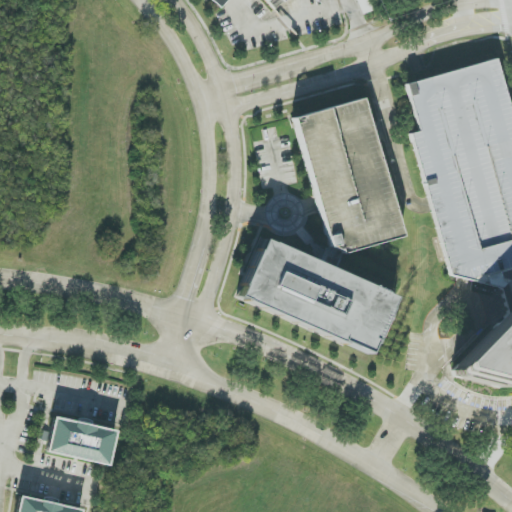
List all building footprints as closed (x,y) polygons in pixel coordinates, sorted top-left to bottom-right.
[(292,0),(278,13),(265,0),(236,0),(223,12),(212,0),(292,0)] [(403,86),(417,134),(407,138),(428,208),(450,279),(466,283),(494,290),(511,272),(511,128),(493,61),(403,86)] [(288,120),(312,206),(324,248),(341,255),(397,239),(360,102),(288,120)] [(262,242),(236,301),(369,359),(395,301),(262,242)] [(511,299),(511,386),(509,389),(452,365),(511,299)] [(108,466),(115,431),(53,418),(45,453),(108,466)] [(79,511),(80,509),(19,498),(15,511),(79,511)]
